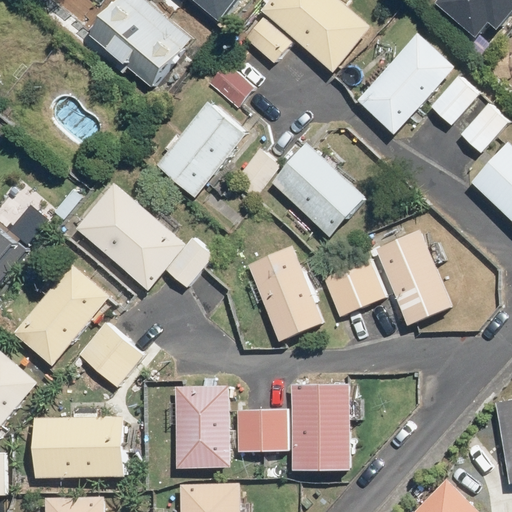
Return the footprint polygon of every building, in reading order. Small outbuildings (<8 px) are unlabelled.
[(157,87),(198,37),(151,0),(122,0),(93,36),(157,87)] [(338,70),(377,25),(348,0),(273,0),(266,9),(338,70)] [(511,0),(453,0),(492,32),(507,14),(511,18),(511,0)] [(279,61),(296,41),(267,17),(250,37),(279,61)] [(398,133),(460,67),(423,33),(361,99),(398,133)] [(242,107),(259,87),(230,62),(213,82),(242,107)] [(456,125),(484,95),(464,77),(437,107),(456,125)] [(197,198),(251,133),(212,100),(157,165),(197,198)] [(485,150),(511,121),(511,119),(493,103),(466,132),(485,150)] [(0,147),(12,134),(0,123),(0,147)] [(332,234),(369,195),(312,140),(274,180),(332,234)] [(511,215),(511,142),(475,182),(511,215)] [(256,198),(284,164),(264,148),(236,181),(256,198)] [(94,195),(81,183),(63,201),(77,214),(94,195)] [(153,282),(186,243),(122,188),(88,227),(153,282)] [(0,292),(39,247),(6,219),(1,225),(0,224),(0,292)] [(410,324),(457,304),(425,229),(379,249),(410,324)] [(187,287),(215,253),(195,237),(167,271),(187,287)] [(280,340),(326,321),(294,244),(247,264),(280,340)] [(343,316),(390,296),(373,257),(326,277),(343,316)] [(26,331),(66,364),(125,293),(86,261),(26,331)] [(127,384),(153,354),(117,322),(90,351),(127,384)] [(0,362),(0,441),(52,381),(13,348),(0,362)] [(187,468),(232,466),(230,383),(184,385),(187,468)] [(294,469),(353,468),(352,383),(292,384),(294,469)] [(511,469),(511,402),(502,404),(511,469)] [(238,452),(291,450),(289,408),(237,410),(238,452)] [(47,476),(140,475),(139,415),(46,416),(47,476)] [(0,494),(17,494),(15,451),(0,451),(0,494)] [(190,511),(240,511),(240,482),(190,483),(190,511)] [(421,511),(479,511),(452,483),(421,511)] [(56,511),(118,511),(118,495),(56,497),(56,511)]
